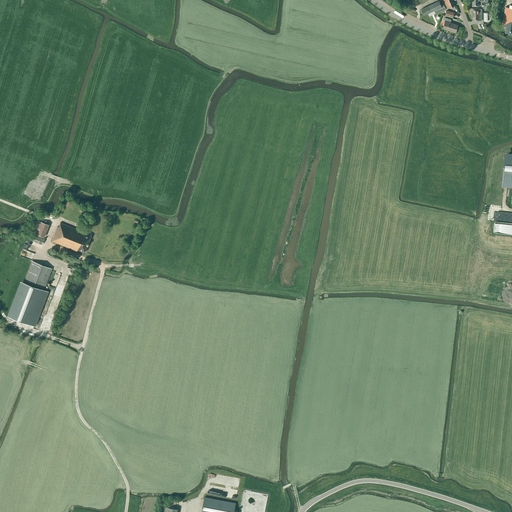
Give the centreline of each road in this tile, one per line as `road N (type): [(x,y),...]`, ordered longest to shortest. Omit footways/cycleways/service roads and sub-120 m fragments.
road 1 (unclassified): [(27,210),(53,221),(47,241),(104,265),(77,400),(127,481),(126,511)]
road 2 (tertiary): [(302,511),(340,486),(366,480),(486,511)]
